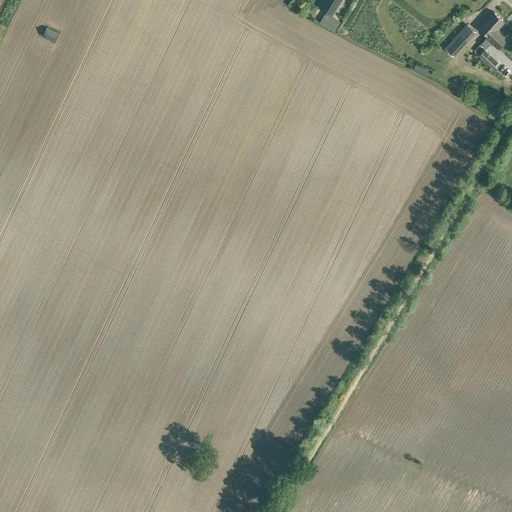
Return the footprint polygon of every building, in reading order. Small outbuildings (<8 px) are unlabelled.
[(332,15),(341,0),(325,0),(321,8),(332,15)] [(496,31),(498,29),(505,22),(494,12),(480,27),(489,35),(489,36),(494,30),(496,31)] [(467,24),(456,37),(453,40),(451,42),(460,50),(476,32),(467,24)] [(53,41),(58,32),(46,26),(42,35),(53,41)] [(498,49),(508,38),(498,29),(496,31),(494,30),(489,36),(489,35),(486,38),(498,49)] [(495,70),(501,64),(485,49),(479,55),(495,70)] [(489,85),(486,91),(498,97),(501,91),(489,85)]
